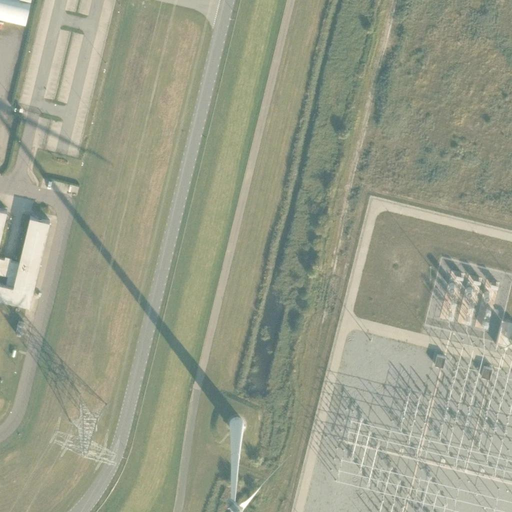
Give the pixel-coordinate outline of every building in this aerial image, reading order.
[(31,3),(18,0),(0,0),(0,18),(25,25),(31,3)] [(6,114),(2,131),(0,130),(0,141),(1,138),(13,140),(19,116),(6,114)] [(0,298),(30,305),(50,220),(30,215),(19,262),(0,257),(0,240),(7,210),(0,208),(0,298)] [(22,334),(24,322),(18,320),(15,332),(22,334)] [(229,423),(229,424),(229,425),(229,427),(230,428),(230,429),(231,429),(232,430),(233,431),(234,431),(235,432),(236,432),(237,432),(238,432),(239,432),(240,431),(241,431),(242,430),(242,429),(243,428),(244,427),(244,426),(244,425),(244,424),(244,423),(244,422),(243,421),(243,420),(242,419),(241,418),(240,418),(239,417),(238,417),(237,417),(236,417),(235,417),(233,417),(232,418),(232,419),(231,419),(230,420),(230,421),(229,422),(229,423)]
